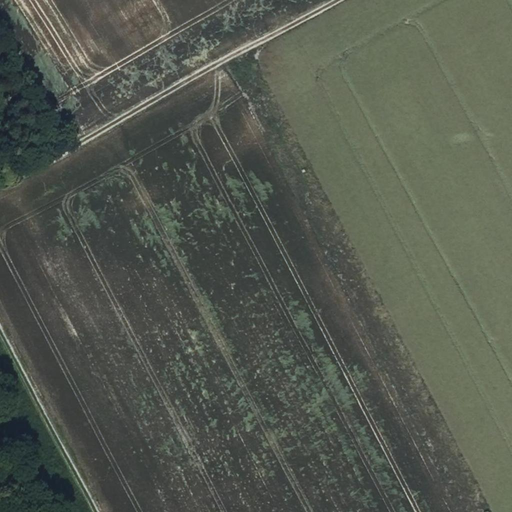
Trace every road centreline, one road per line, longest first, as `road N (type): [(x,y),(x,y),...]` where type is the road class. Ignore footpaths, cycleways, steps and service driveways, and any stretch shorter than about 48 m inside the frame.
road 1 (track): [(0,183),(322,0)]
road 2 (track): [(93,511),(0,309)]
